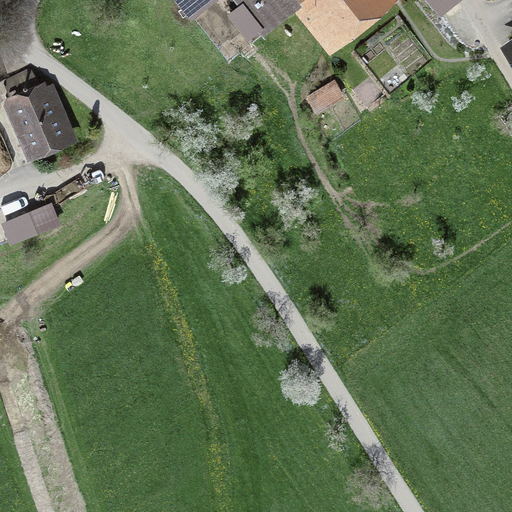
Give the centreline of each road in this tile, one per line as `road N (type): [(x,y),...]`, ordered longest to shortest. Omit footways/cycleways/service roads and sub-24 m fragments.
road 1 (unclassified): [(414,511),(222,221),(91,101),(0,54)]
road 2 (track): [(137,139),(95,173),(0,203)]
